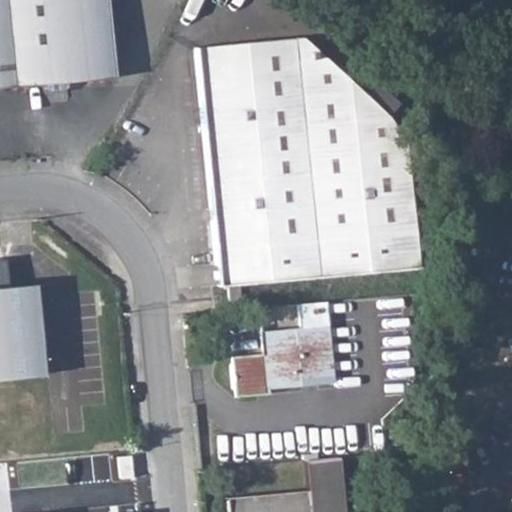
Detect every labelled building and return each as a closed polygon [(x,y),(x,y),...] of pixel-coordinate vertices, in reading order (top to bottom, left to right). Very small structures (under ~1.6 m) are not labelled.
[(0,0),(0,88),(42,84),(65,82),(112,78),(104,0),(0,0)] [(302,37),(195,48),(216,286),(415,268),(404,145),(387,116),(366,97),(302,37)] [(42,89),(47,94),(60,93),(65,87),(65,82),(42,84),(42,89)] [(366,97),(387,116),(393,108),(373,89),(366,97)] [(0,378),(40,375),(31,284),(4,286),(2,262),(0,262),(0,378)] [(226,287),(227,301),(238,300),(237,286),(226,287)] [(332,402),(333,406),(384,401),(380,359),(406,357),(401,295),(296,304),(298,328),(257,332),(260,354),(236,356),(228,365),(230,388),(239,396),(264,394),(265,409),(332,402)] [(337,456),(384,452),(381,423),(386,422),(384,401),(333,406),(334,426),(299,429),(303,460),(337,456)] [(341,511),(337,456),(303,460),(305,490),(224,497),(225,511),(341,511)] [(96,511),(94,481),(0,489),(0,511),(96,511)]
